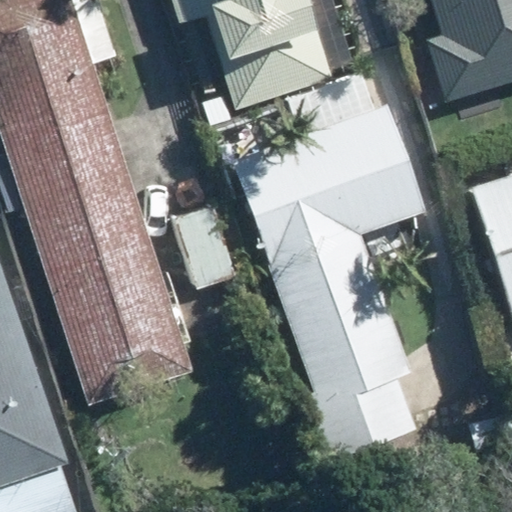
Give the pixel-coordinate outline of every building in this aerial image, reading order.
[(0,0),(0,201),(15,197),(79,394),(185,360),(68,0),(0,0)] [(171,0),(177,16),(200,8),(230,103),(328,71),(304,0),(171,0)] [(511,0),(431,0),(439,27),(420,33),(438,94),(511,71),(511,0)] [(393,370),(407,364),(358,226),(419,205),(383,99),(227,152),(328,446),(410,418),(393,370)] [(511,167),(466,182),(511,328),(511,327),(511,167)] [(170,214),(193,282),(232,269),(209,201),(170,214)] [(0,250),(0,511),(74,511),(57,460),(67,457),(0,250)]
